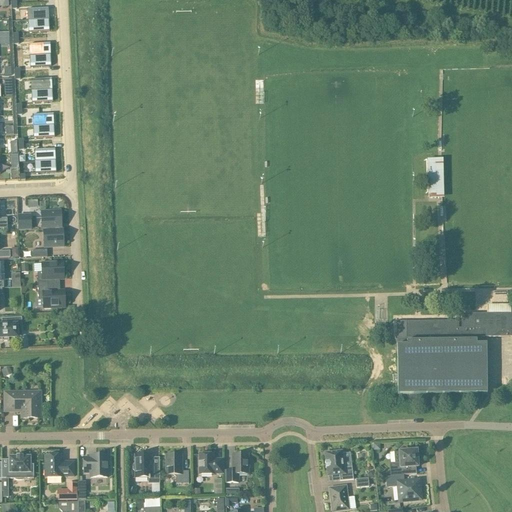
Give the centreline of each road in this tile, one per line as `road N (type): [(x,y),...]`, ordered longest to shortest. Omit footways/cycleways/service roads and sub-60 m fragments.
road 1 (residential): [(0,436),(268,431)]
road 2 (residential): [(62,0),(72,190)]
road 3 (residential): [(309,429),(437,427)]
